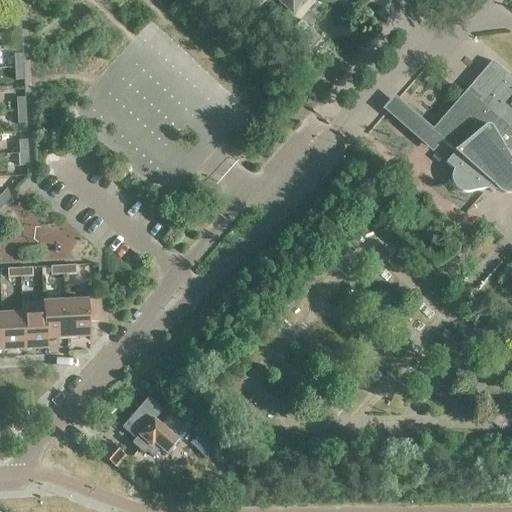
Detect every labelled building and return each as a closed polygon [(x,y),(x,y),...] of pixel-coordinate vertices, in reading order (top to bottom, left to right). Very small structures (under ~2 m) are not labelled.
[(279,0),(292,11),(302,0),(279,0)] [(11,24),(20,24),(19,10),(11,11),(11,24)] [(308,26),(300,20),(292,29),(300,35),(308,26)] [(21,35),(20,24),(11,24),(12,35),(21,35)] [(14,68),(23,68),(22,54),(13,54),(14,68)] [(445,164),(453,171),(453,172),(452,174),(452,176),(451,177),(451,178),(451,180),(451,182),(452,184),(452,185),(453,187),(454,188),(455,189),(456,191),(457,192),(458,192),(460,193),(462,194),(464,195),(468,195),(488,191),(493,195),(494,194),(491,191),(497,191),(499,193),(501,195),(503,195),(504,196),(506,196),(509,196),(511,195),(511,78),(493,62),(472,85),(483,95),(442,143),(459,158),(451,167),(446,163),(445,164)] [(24,79),(23,68),(14,68),(14,80),(24,79)] [(16,111),(25,111),(24,98),(15,99),(16,111)] [(26,122),(25,111),(16,111),(17,122),(26,122)] [(18,154),(28,154),(27,140),(18,141),(18,154)] [(28,166),(28,154),(18,154),(19,166),(28,166)] [(0,194),(0,201),(4,205),(12,194),(5,188),(0,194)] [(63,267),(63,275),(76,275),(75,266),(63,267)] [(51,276),(63,275),(63,267),(50,267),(51,276)] [(19,269),(20,277),(32,276),(32,268),(19,269)] [(7,278),(20,277),(19,269),(7,269),(7,278)] [(65,302),(68,339),(87,338),(87,322),(100,321),(99,300),(85,300),(85,301),(65,302)] [(68,339),(65,302),(43,303),(44,312),(46,341),(68,339)] [(46,347),(46,341),(44,312),(30,313),(29,307),(22,307),(22,314),(24,349),(46,347)] [(4,350),(24,349),(22,314),(2,315),(4,350)] [(161,411),(146,399),(121,428),(134,440),(131,444),(143,454),(145,452),(152,457),(160,449),(166,455),(183,435),(177,430),(183,423),(171,413),(160,427),(152,421),(161,411)] [(193,441),(207,455),(217,446),(202,431),(193,441)] [(124,457),(109,444),(99,455),(109,464),(107,467),(112,471),(124,457)]
